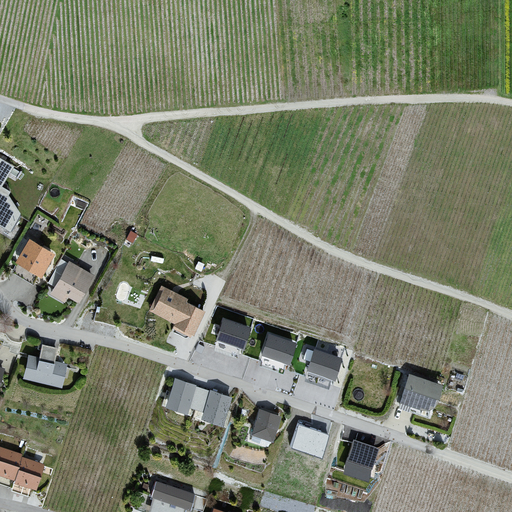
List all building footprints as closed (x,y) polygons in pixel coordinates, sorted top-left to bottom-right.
[(0,223),(9,229),(12,231),(21,215),(19,212),(8,195),(0,190),(0,223)] [(72,230),(75,226),(68,222),(65,226),(72,230)] [(20,256),(17,260),(28,267),(39,273),(51,253),(29,240),(20,256)] [(68,294),(77,299),(91,275),(75,266),(69,263),(56,287),(53,294),(64,300),(68,294)] [(177,317),(174,324),(192,333),(203,310),(165,291),(163,290),(153,309),(164,314),(166,311),(177,317)] [(94,320),(115,325),(119,311),(97,305),(96,312),(94,320)] [(250,329),(223,320),(217,341),(243,350),(250,329)] [(295,343),(269,335),(262,356),(289,365),(295,343)] [(52,363),(55,348),(43,345),(39,359),(30,357),(26,374),(59,382),(63,365),(52,363)] [(342,359),(316,351),(309,372),(336,380),(342,359)] [(402,397),(399,404),(414,409),(428,414),(434,397),(438,385),(409,375),(401,397),(402,397)] [(187,406),(195,408),(202,387),(194,385),(175,378),(175,380),(167,401),(186,407),(187,406)] [(202,387),(195,408),(204,411),(203,413),(222,419),(230,396),(228,396),(211,390),(202,387)] [(271,438),(278,416),(260,410),(252,432),(253,432),(250,439),(268,445),(270,438),(271,438)] [(329,434),(299,425),(292,448),(322,457),(329,434)] [(377,450),(354,442),(345,472),(367,479),(377,450)] [(14,478),(20,458),(21,456),(1,449),(0,451),(0,478),(10,482),(11,478),(14,478)] [(41,465),(20,458),(14,478),(16,479),(13,486),(31,492),(33,485),(34,485),(41,465)] [(133,508),(147,511),(191,511),(193,507),(190,506),(194,494),(155,481),(151,494),(139,490),(133,508)]
